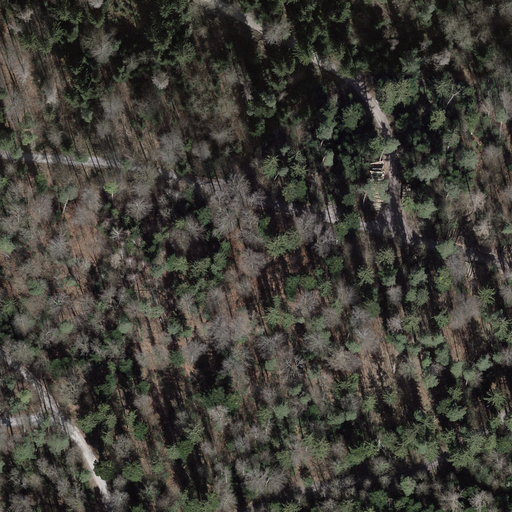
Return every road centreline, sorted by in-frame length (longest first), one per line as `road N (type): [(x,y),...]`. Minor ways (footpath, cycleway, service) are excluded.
road 1 (track): [(0,154),(138,168),(390,231)]
road 2 (track): [(211,0),(362,92),(391,148),(390,231)]
road 3 (track): [(250,511),(322,486),(422,470),(511,411)]
road 4 (track): [(112,511),(64,418),(0,423)]
road 5 (track): [(390,231),(511,266)]
